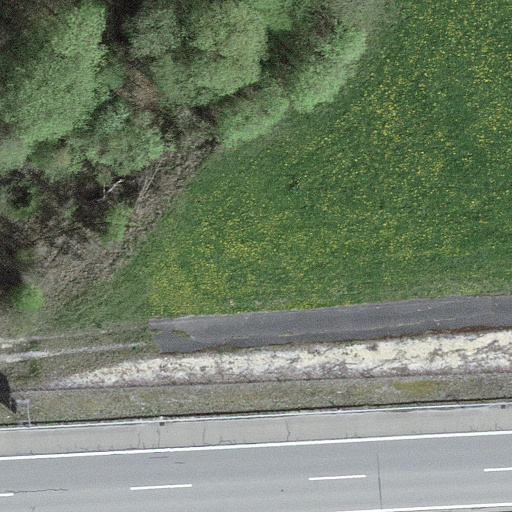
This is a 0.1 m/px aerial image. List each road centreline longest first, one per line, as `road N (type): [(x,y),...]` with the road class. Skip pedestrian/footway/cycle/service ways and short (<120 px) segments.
road 1 (track): [(511,312),(0,352)]
road 2 (motorway): [(511,468),(0,495)]
